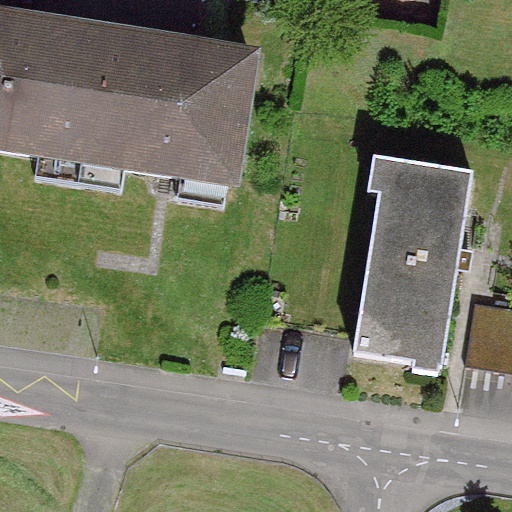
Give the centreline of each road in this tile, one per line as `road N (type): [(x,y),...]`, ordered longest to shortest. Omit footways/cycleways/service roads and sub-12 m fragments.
road 1 (residential): [(384,453),(0,393)]
road 2 (residential): [(511,475),(384,453)]
